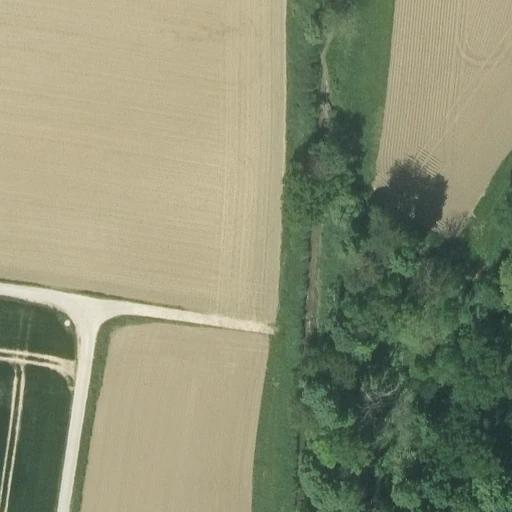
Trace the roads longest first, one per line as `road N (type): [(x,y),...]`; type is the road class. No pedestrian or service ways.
road 1 (track): [(274,330),(291,291),(297,0)]
road 2 (track): [(0,288),(96,304),(65,511)]
road 3 (track): [(96,304),(292,332)]
